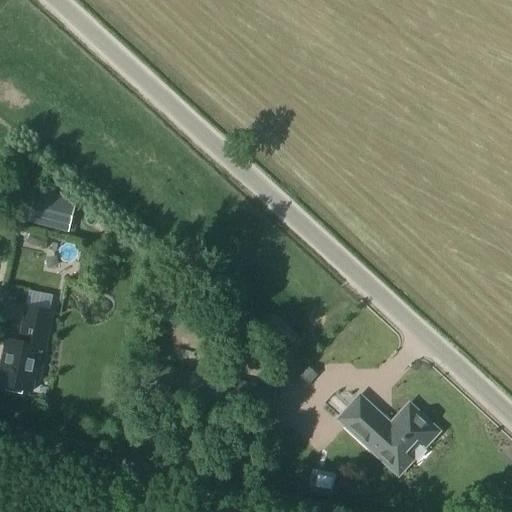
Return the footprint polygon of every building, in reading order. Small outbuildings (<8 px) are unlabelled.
[(36,191),(27,222),(68,231),(76,200),(36,191)] [(28,240),(31,244),(38,246),(42,244),(44,238),(41,235),(34,233),(29,235),(28,240)] [(6,345),(0,375),(0,390),(6,392),(5,396),(21,399),(22,395),(31,397),(33,384),(38,385),(52,313),(26,308),(19,348),(6,345)] [(274,314),(262,328),(287,349),(298,337),(278,320),(279,319),(274,314)] [(145,364),(139,395),(271,419),(277,388),(145,364)] [(306,388),(316,377),(308,369),(298,381),(306,388)] [(360,399),(340,420),(399,475),(411,461),(404,454),(417,440),(424,447),(435,435),(428,428),(427,424),(425,421),(422,418),(418,417),(415,416),(407,409),(391,427),(360,399)]
